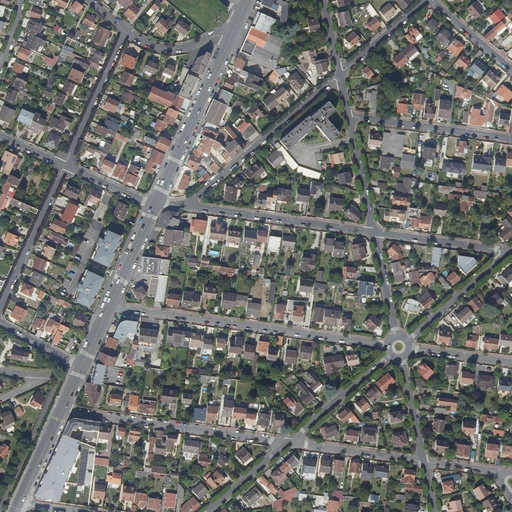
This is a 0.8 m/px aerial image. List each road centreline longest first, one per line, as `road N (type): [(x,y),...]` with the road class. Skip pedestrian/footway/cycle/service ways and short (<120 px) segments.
road 1 (residential): [(108,307),(398,347)]
road 2 (residential): [(61,411),(288,442)]
road 3 (residential): [(184,205),(339,74)]
road 4 (residential): [(184,205),(373,233)]
road 5 (primary): [(155,203),(230,35)]
road 6 (residential): [(349,116),(511,139)]
road 7 (residential): [(0,307),(64,165)]
road 8 (residential): [(0,509),(61,371)]
road 9 (residential): [(64,165),(125,30)]
road 10 (residential): [(398,347),(509,251)]
road 11 (residential): [(288,442),(398,347)]
road 12 (residential): [(288,442),(424,461)]
road 13 (residential): [(373,233),(509,251)]
